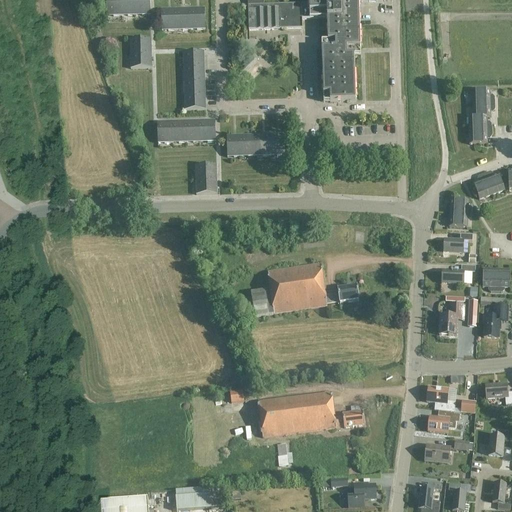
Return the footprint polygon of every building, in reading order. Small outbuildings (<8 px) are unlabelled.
[(106,0),(107,17),(121,17),(120,0),(106,0)] [(120,0),(121,17),(136,16),(135,0),(120,0)] [(135,0),(136,16),(150,16),(149,0),(135,0)] [(309,0),(309,4),(264,6),(263,0),(247,0),(249,31),(302,29),(302,20),(327,19),(328,42),(322,42),(324,103),(356,102),(354,56),(361,56),(359,3),(392,2),(392,0),(309,0)] [(176,31),(191,31),(190,9),(176,10),(176,31)] [(191,31),(205,30),(205,9),(190,9),(191,31)] [(162,32),(176,31),(176,10),(161,10),(162,32)] [(130,55),(151,54),(151,40),(130,40),(130,55)] [(183,68),(204,67),(204,53),(182,53),(183,68)] [(131,70),(152,69),(151,54),(130,55),(131,70)] [(183,82),(205,82),(204,67),(183,68),(183,82)] [(184,97),(205,96),(205,82),(183,82),(184,97)] [(472,105),(495,104),(495,98),(490,99),(489,91),(472,91),(472,105)] [(184,111),(206,111),(205,96),(184,97),(184,111)] [(486,118),(490,118),(490,110),(495,110),(495,104),(472,105),(473,118),(486,118)] [(487,125),(486,118),(473,118),(469,118),(469,132),(492,131),(491,125),(487,125)] [(201,143),(216,143),(215,121),(201,122),(201,143)] [(173,144),(187,144),(186,122),(172,123),(173,144)] [(187,144),(201,143),(201,122),(186,122),(187,144)] [(158,144),(173,144),(172,123),(157,123),(158,144)] [(470,145),(487,145),(487,137),(492,137),(492,131),(469,132),(470,145)] [(256,157),(271,157),(270,135),(256,136),(256,157)] [(271,157),(285,156),(285,135),(270,135),(271,157)] [(227,158),(242,158),(241,136),(227,137),(227,158)] [(242,158),(256,157),(256,136),(241,136),(242,158)] [(196,181),(217,180),(217,166),(195,167),(196,181)] [(484,175),(492,196),(505,191),(499,175),(492,177),(490,173),(484,175)] [(479,200),(492,196),(484,175),(479,177),(480,181),(473,184),(479,200)] [(196,196),(218,195),(217,180),(196,181),(196,196)] [(468,215),(468,202),(451,201),(451,208),(446,208),(445,214),(468,215)] [(467,229),(468,215),(445,214),(445,220),(450,220),(449,228),(467,229)] [(464,242),(472,242),(473,236),(460,235),(460,241),(444,240),(443,252),(463,254),(464,242)] [(337,292),(325,294),(321,265),(268,273),(270,291),(251,294),(254,318),(327,307),(327,305),(339,303),(340,305),(360,302),(357,287),(337,290),(337,292)] [(464,273),(475,274),(476,267),(462,267),(461,273),(442,272),(442,284),(464,285),(464,273)] [(496,293),(497,271),(483,271),(483,288),(490,288),(490,293),(496,293)] [(510,289),(510,271),(497,271),(496,293),(502,293),(502,288),(510,289)] [(239,301),(240,313),(253,311),(251,299),(239,301)] [(469,301),(468,328),(476,328),(477,302),(469,301)] [(464,305),(451,305),(451,317),(440,316),(439,336),(456,337),(457,319),(464,319),(464,305)] [(509,307),(495,307),(494,318),(484,317),(483,324),(485,324),(484,339),(499,339),(500,327),(501,327),(501,322),(508,323),(509,307)] [(511,393),(508,394),(507,385),(485,387),(486,401),(505,399),(506,407),(511,406),(511,393)] [(454,414),(455,404),(447,403),(448,390),(429,388),(427,403),(438,405),(437,412),(439,412),(454,414)] [(335,418),(332,394),(258,403),(263,439),(336,430),(336,428),(344,427),(344,429),(365,426),(363,413),(342,416),(343,417),(335,418)] [(231,396),(232,404),(243,403),(242,395),(231,396)] [(473,416),(475,404),(462,403),(460,414),(473,416)] [(428,433),(448,435),(448,430),(455,430),(456,423),(459,424),(460,415),(454,414),(439,412),(438,418),(430,418),(428,433)] [(511,444),(511,432),(505,432),(505,438),(491,436),(488,456),(503,458),(504,446),(511,447),(511,444)] [(454,450),(472,452),(473,444),(455,442),(454,450)] [(288,467),(286,445),(277,446),(280,467),(288,467)] [(425,462),(449,465),(451,449),(427,446),(425,462)] [(348,488),(347,481),(331,482),(331,489),(348,488)] [(441,492),(442,486),(428,484),(427,490),(421,489),(419,510),(422,510),(421,511),(438,511),(440,503),(432,502),(433,491),(441,492)] [(507,485),(495,484),(492,504),(498,504),(498,510),(510,511),(511,506),(504,505),(507,485)] [(376,500),(375,486),(362,487),(362,485),(354,486),(354,490),(349,490),(349,501),(348,501),(349,509),(364,508),(363,501),(376,500)] [(468,511),(469,507),(465,506),(466,493),(460,493),(461,486),(449,485),(449,492),(454,492),(452,511),(468,511)] [(187,511),(223,510),(221,488),(175,491),(176,511),(187,511)] [(148,511),(148,500),(97,504),(98,511),(148,511)]
